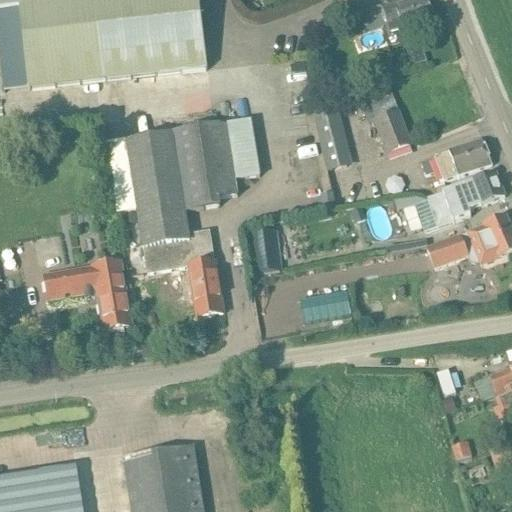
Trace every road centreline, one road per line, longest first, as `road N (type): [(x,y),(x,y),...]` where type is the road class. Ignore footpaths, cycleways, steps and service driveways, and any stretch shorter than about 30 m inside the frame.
road 1 (unclassified): [(511,325),(0,397)]
road 2 (unknown): [(219,366),(204,242),(242,196),(254,152),(204,0)]
road 3 (tertiary): [(511,147),(451,0)]
